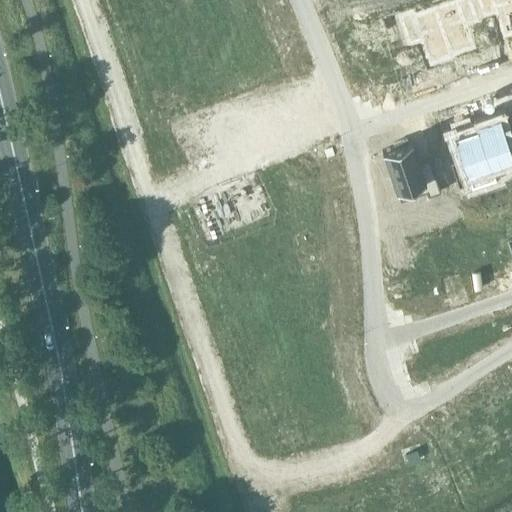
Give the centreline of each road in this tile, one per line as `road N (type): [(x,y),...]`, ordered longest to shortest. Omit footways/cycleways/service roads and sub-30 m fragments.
road 1 (secondary): [(83,511),(41,265),(0,86)]
road 2 (residential): [(353,133),(367,215),(373,343)]
road 3 (residential): [(373,343),(382,385),(397,409),(415,411),(511,353)]
road 4 (residential): [(353,133),(511,70)]
road 5 (residential): [(373,343),(511,297)]
road 6 (residential): [(304,0),(353,133)]
